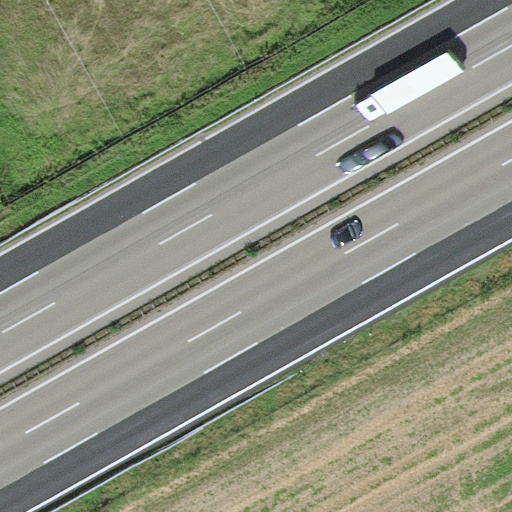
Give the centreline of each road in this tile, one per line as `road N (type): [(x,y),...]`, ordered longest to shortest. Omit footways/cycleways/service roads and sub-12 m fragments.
road 1 (motorway): [(0,466),(511,178)]
road 2 (motorway): [(511,24),(0,312)]
